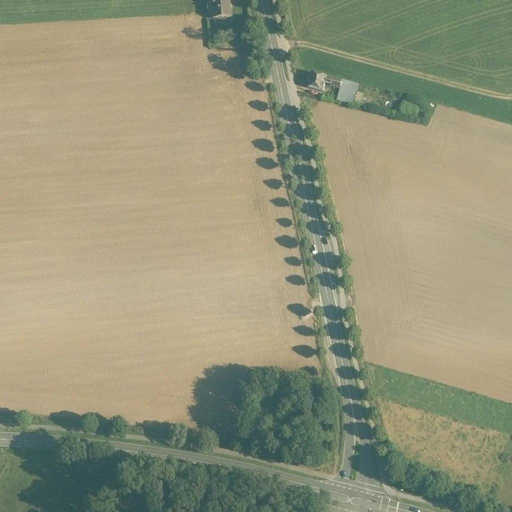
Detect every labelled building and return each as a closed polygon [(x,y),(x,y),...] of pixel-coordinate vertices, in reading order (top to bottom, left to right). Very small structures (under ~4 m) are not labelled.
[(212,0),(213,3),(214,20),(232,19),(231,10),(230,10),(229,0),(212,0)] [(327,78),(311,74),(307,88),(323,92),(325,84),(327,78)] [(342,82),(327,78),(325,84),(331,85),(330,87),(340,89),(342,82)] [(351,84),(342,82),(340,89),(343,90),(349,92),(351,84)] [(359,86),(351,84),(349,92),(357,94),(359,86)] [(349,92),(343,90),(340,102),(353,105),(354,100),(356,95),(349,93),(349,92)] [(359,101),(354,100),(353,105),(365,108),(367,100),(360,99),(359,101)] [(414,117),(417,108),(405,105),(402,114),(414,117)]
